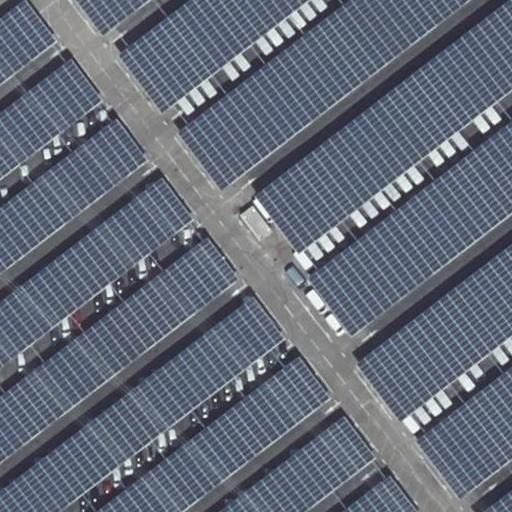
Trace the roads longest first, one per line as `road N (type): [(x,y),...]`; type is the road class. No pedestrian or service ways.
road 1 (unknown): [(354,395),(54,0)]
road 2 (unknown): [(354,395),(511,270)]
road 3 (unknown): [(208,511),(354,395)]
road 4 (unknown): [(444,511),(354,395)]
